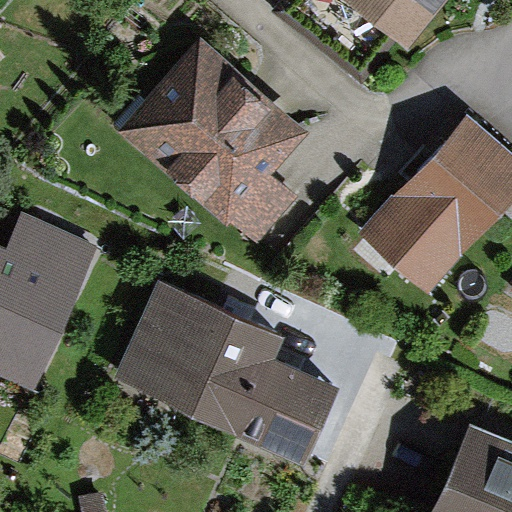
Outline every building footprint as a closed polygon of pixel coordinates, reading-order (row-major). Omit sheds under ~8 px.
[(445,0),(361,0),(386,17),(397,0),(398,0),(430,22),(445,0)] [(301,124),(192,35),(113,131),(248,240),(288,191),(263,170),(301,124)] [(511,191),(511,165),(461,118),(357,228),(421,288),(511,191)] [(2,245),(0,244),(0,371),(24,381),(80,247),(13,220),(2,245)] [(279,336),(159,284),(118,377),(296,455),(327,384),(269,359),(279,336)] [(511,511),(511,443),(463,423),(425,511),(511,511)]
